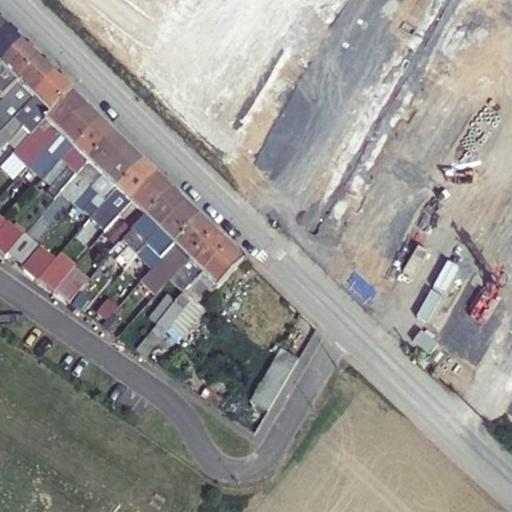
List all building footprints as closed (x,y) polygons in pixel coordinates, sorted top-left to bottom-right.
[(511,5),(493,0),(492,0),(480,40),(511,49),(511,5)] [(0,14),(0,48),(16,30),(0,14)] [(0,48),(0,84),(32,46),(16,30),(0,48)] [(47,60),(32,46),(0,84),(0,116),(11,103),(47,60)] [(65,78),(47,60),(11,103),(15,107),(0,123),(0,149),(3,152),(65,78)] [(79,92),(65,78),(3,152),(12,160),(21,150),(29,157),(79,92)] [(94,106),(79,92),(29,157),(26,161),(40,172),(94,106)] [(0,116),(0,123),(15,107),(11,103),(0,116)] [(108,120),(94,106),(40,172),(54,184),(72,163),(108,120)] [(124,136),(108,120),(72,163),(80,169),(59,196),(68,203),(72,199),(124,136)] [(139,150),(124,136),(72,199),(88,212),(139,150)] [(152,163),(139,150),(88,212),(102,224),(114,209),(152,163)] [(114,209),(121,216),(133,204),(140,210),(167,177),(152,163),(114,209)] [(182,191),(167,177),(140,210),(145,214),(132,229),(141,240),(182,191)] [(197,206),(182,191),(141,240),(117,270),(123,275),(128,269),(142,252),(151,260),(197,206)] [(209,217),(197,206),(151,260),(164,271),(209,217)] [(223,230),(209,217),(164,271),(153,284),(167,296),(178,283),(223,230)] [(0,221),(0,250),(16,231),(1,219),(0,221)] [(237,243),(223,230),(178,283),(192,295),(237,243)] [(0,255),(14,267),(18,263),(33,245),(16,231),(0,250),(0,255)] [(33,245),(18,263),(34,276),(51,256),(34,243),(33,245)] [(253,259),(237,243),(192,295),(179,311),(166,324),(188,343),(218,309),(213,305),(253,259)] [(142,252),(128,269),(136,276),(151,260),(142,252)] [(33,278),(47,291),(48,289),(66,269),(51,256),(34,276),(33,278)] [(66,269),(48,289),(64,302),(65,301),(84,277),(86,275),(71,262),(66,269)] [(84,277),(65,301),(80,313),(99,289),(84,277)] [(153,284),(150,287),(164,300),(167,296),(153,284)] [(152,324),(160,331),(166,324),(179,311),(170,304),(152,324)] [(188,343),(166,324),(160,331),(153,339),(161,346),(175,358),(188,343)] [(153,339),(140,355),(148,360),(161,346),(153,339)] [(296,360),(264,411),(281,421),(313,370),(296,360)]
